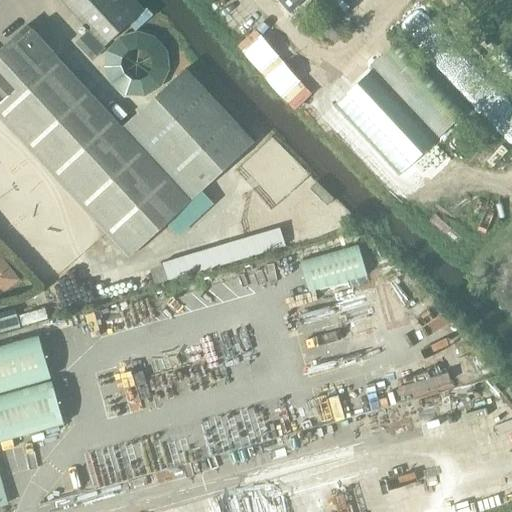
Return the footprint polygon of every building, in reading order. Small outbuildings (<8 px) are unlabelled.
[(61,0),(105,47),(144,10),(134,0),(61,0)] [(310,22),(330,44),(343,33),(333,22),(335,19),(332,15),(338,9),(333,3),(323,12),(322,11),(310,22)] [(0,49),(0,118),(129,258),(254,142),(186,68),(122,127),(27,24),(0,49)] [(126,35),(115,42),(108,52),(106,63),(107,75),(114,86),(123,93),(135,95),(147,94),(158,87),(165,77),(167,66),(166,54),(159,43),(149,36),(138,34),(126,35)] [(370,66),(438,139),(470,109),(402,36),(370,66)] [(285,245),(280,228),(162,263),(168,280),(285,245)] [(311,293),(370,276),(360,242),(301,260),(311,293)] [(0,295),(21,275),(3,256),(0,258),(0,295)] [(47,320),(44,310),(21,316),(24,326),(47,320)] [(18,318),(16,315),(0,319),(0,332),(20,327),(18,318)] [(0,392),(50,379),(38,336),(0,346),(0,392)] [(0,440),(63,423),(51,380),(0,394),(0,440)] [(0,444),(0,460),(3,470),(45,458),(38,433),(0,444)] [(0,475),(0,507),(8,505),(0,475)]
